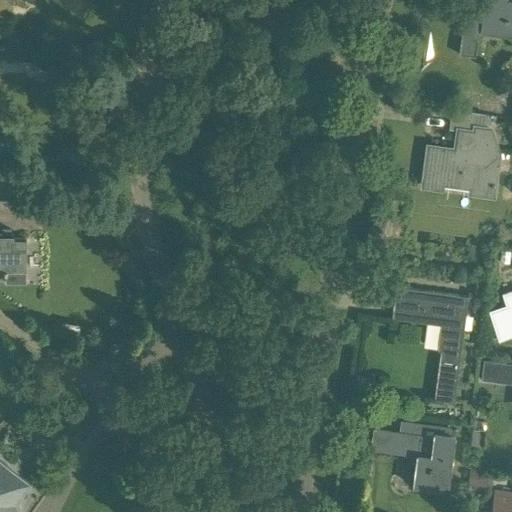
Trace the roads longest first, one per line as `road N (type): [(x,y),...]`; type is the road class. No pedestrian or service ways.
road 1 (residential): [(297,511),(346,147),(383,0)]
road 2 (residential): [(179,341),(142,195),(141,117),(163,0)]
road 3 (residential): [(237,511),(179,341)]
road 4 (residential): [(163,511),(127,432),(78,377)]
